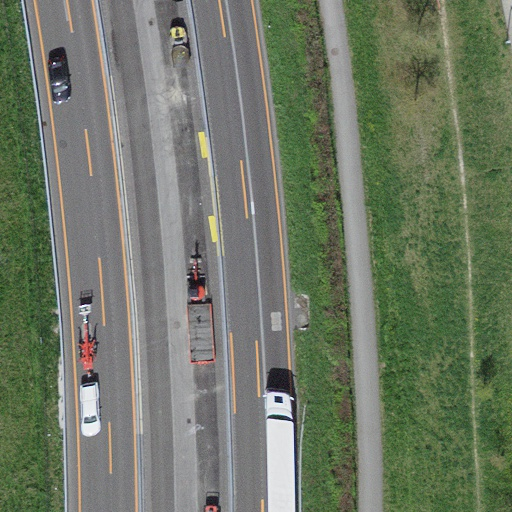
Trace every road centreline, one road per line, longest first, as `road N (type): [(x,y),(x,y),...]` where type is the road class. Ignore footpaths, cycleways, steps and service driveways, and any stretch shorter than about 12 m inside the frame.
road 1 (motorway): [(94,0),(127,270),(138,511)]
road 2 (motorway): [(233,511),(221,262),(190,0)]
